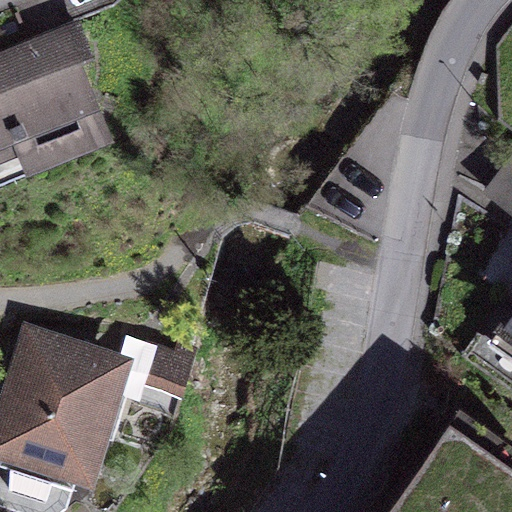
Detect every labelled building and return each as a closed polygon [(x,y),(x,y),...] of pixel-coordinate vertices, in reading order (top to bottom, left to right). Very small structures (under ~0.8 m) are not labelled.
[(91,57),(80,30),(0,61),(0,131),(33,118),(47,154),(95,134),(77,88),(87,84),(78,62),(91,57)] [(511,161),(489,190),(511,208),(511,161)] [(511,314),(493,341),(511,354),(511,314)] [(117,365),(33,339),(1,441),(13,445),(10,488),(45,499),(58,459),(84,468),(97,429),(110,433),(119,405),(106,400),(117,365)] [(188,358),(148,345),(138,377),(178,389),(188,358)] [(511,455),(511,442),(460,406),(385,511),(511,511),(511,462),(508,460),(511,455)]
